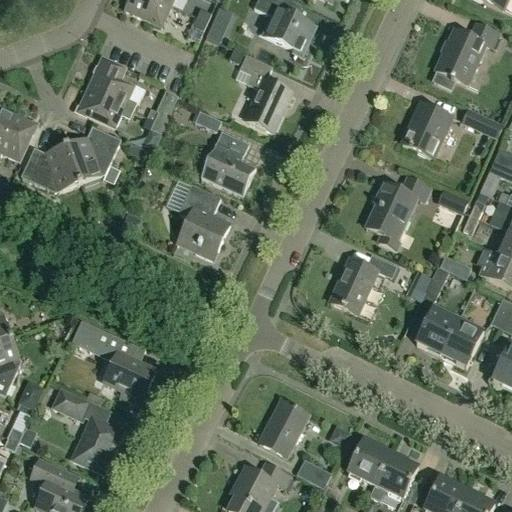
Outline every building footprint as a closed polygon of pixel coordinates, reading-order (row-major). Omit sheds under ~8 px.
[(171,10),(149,0),(130,0),(124,14),(161,31),(171,10)] [(175,0),(149,0),(171,10),(175,0)] [(298,56),(302,58),(315,30),(285,17),(291,4),(282,0),(259,0),(254,13),(272,21),(264,39),(257,36),(256,37),(296,55),(293,62),(294,63),(298,56)] [(473,0),(472,2),(502,16),(509,0),(473,0)] [(200,13),(195,22),(207,27),(211,18),(200,13)] [(207,27),(195,22),(191,31),(203,36),(207,27)] [(449,94),(453,85),(465,91),(484,50),(491,52),(497,39),(476,29),(469,42),(454,35),(435,77),(437,77),(432,87),(449,94)] [(233,54),(229,63),(239,68),(243,59),(233,54)] [(272,137),(291,96),(266,85),(272,72),(246,60),(240,74),(251,79),(247,89),(260,94),(246,125),(272,137)] [(87,94),(133,115),(136,108),(128,105),(130,99),(134,89),(121,83),(125,73),(102,62),(87,94)] [(133,115),(87,94),(77,115),(115,133),(121,119),(129,123),(133,115)] [(146,122),(165,130),(177,101),(165,95),(156,115),(150,113),(146,122)] [(431,164),(450,122),(421,109),(401,150),(431,164)] [(0,151),(15,119),(0,111),(0,151)] [(502,129),(467,112),(460,127),(495,144),(502,129)] [(195,127),(216,137),(221,126),(200,116),(195,127)] [(37,129),(15,119),(0,151),(0,157),(19,166),(37,129)] [(142,130),(161,138),(165,130),(146,122),(142,130)] [(68,149),(66,149),(80,189),(84,188),(84,187),(102,181),(101,179),(106,177),(121,145),(92,131),(87,142),(68,149)] [(221,137),(201,182),(242,202),(256,173),(241,166),(249,150),(221,137)] [(80,189),(66,149),(63,150),(63,151),(45,158),(34,153),(21,182),(53,196),(57,195),(58,197),(76,190),(76,191),(80,189)] [(493,164),(511,172),(511,159),(498,153),(493,164)] [(511,172),(493,164),(488,177),(511,187),(511,172)] [(365,234),(395,247),(415,203),(424,207),(430,193),(407,183),(401,196),(384,188),(378,200),(380,201),(365,234)] [(179,243),(198,251),(195,257),(213,265),(230,228),(209,218),(212,213),(215,215),(221,203),(191,189),(178,218),(188,223),(179,243)] [(436,209),(461,220),(468,206),(443,195),(436,209)] [(475,204),(468,220),(477,224),(484,208),(475,204)] [(141,225),(129,220),(125,230),(136,235),(141,225)] [(477,224),(468,220),(462,235),(471,239),(477,224)] [(511,239),(508,238),(498,260),(498,261),(511,266),(511,239)] [(511,266),(498,261),(498,260),(483,253),(476,270),(481,272),(478,280),(511,294),(511,266)] [(330,307),(357,320),(376,276),(391,283),(396,272),(370,260),(365,271),(349,264),(330,307)] [(438,271),(466,282),(471,272),(443,260),(438,271)] [(437,271),(432,283),(420,307),(431,313),(448,277),(437,271)] [(420,307),(432,283),(420,277),(413,291),(414,292),(409,302),(420,307)] [(501,334),(511,310),(511,307),(502,303),(489,328),(501,334)] [(511,310),(501,334),(511,339),(511,310)] [(441,361),(458,325),(433,313),(416,349),(441,361)] [(0,346),(12,342),(11,338),(10,338),(3,317),(0,315),(0,346)] [(458,325),(441,361),(466,373),(483,337),(458,325)] [(140,409),(156,375),(132,364),(138,351),(111,338),(101,360),(114,365),(104,386),(123,395),(121,400),(140,409)] [(12,342),(0,346),(0,398),(5,401),(21,367),(20,364),(14,346),(12,342)] [(511,395),(511,351),(509,350),(492,386),(511,395)] [(28,387),(19,408),(33,414),(43,393),(28,387)] [(90,407),(61,394),(52,412),(63,417),(65,413),(83,422),(90,407)] [(286,463),(308,420),(281,406),(258,448),(286,463)] [(73,464),(103,478),(122,436),(92,422),(85,436),(88,438),(82,451),(79,449),(73,464)] [(350,437),(337,431),(332,440),(334,446),(344,451),(350,437)] [(7,442),(19,448),(24,437),(12,432),(7,442)] [(19,448),(7,442),(8,443),(4,451),(15,456),(19,448)] [(375,491),(390,460),(363,446),(347,478),(374,491),(375,491)] [(375,491),(374,491),(369,501),(380,506),(385,496),(402,504),(417,473),(390,460),(375,491)] [(83,511),(88,502),(65,491),(71,478),(39,464),(31,483),(45,489),(35,511),(83,511)] [(331,479),(304,464),(296,480),(323,494),(331,479)] [(273,511),(276,508),(268,503),(276,489),(283,493),(289,482),(265,469),(259,481),(245,473),(235,492),(239,494),(229,511),(273,511)] [(459,511),(467,497),(439,483),(425,511),(459,511)] [(316,511),(317,511),(341,511),(343,509),(334,505),(338,496),(326,490),(316,511)] [(493,511),(494,510),(467,497),(459,511),(493,511)]
